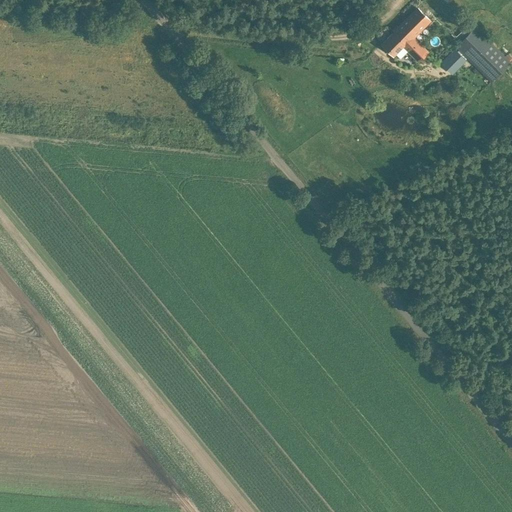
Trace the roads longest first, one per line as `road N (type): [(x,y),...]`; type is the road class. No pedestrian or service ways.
road 1 (unclassified): [(511,451),(139,0)]
road 2 (track): [(158,22),(338,36),(379,22)]
